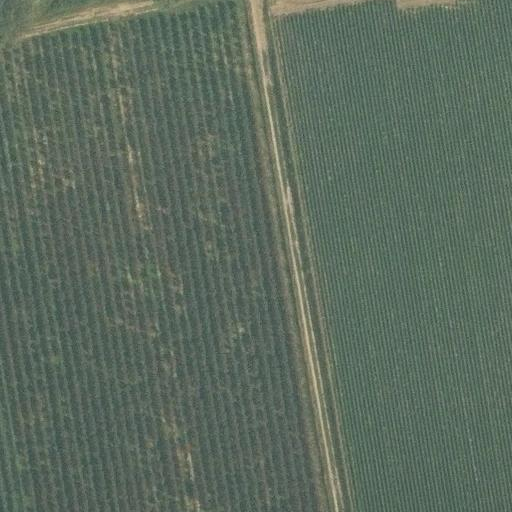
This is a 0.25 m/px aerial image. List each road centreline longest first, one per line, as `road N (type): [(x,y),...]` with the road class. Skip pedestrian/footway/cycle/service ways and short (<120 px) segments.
road 1 (track): [(337,511),(251,0)]
road 2 (track): [(187,0),(0,36)]
